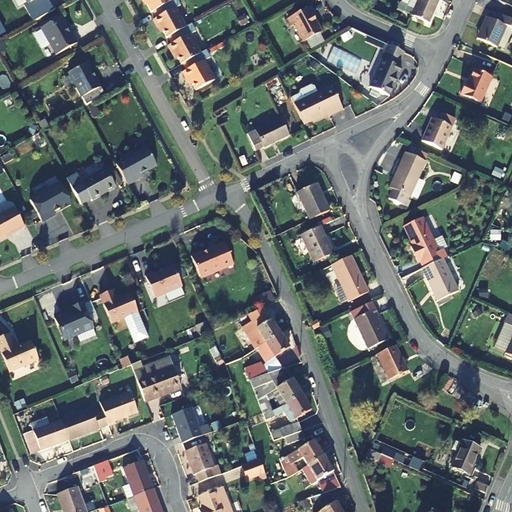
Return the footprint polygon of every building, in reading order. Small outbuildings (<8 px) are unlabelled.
[(163,13),(157,0),(145,0),(149,6),(150,5),(157,17),(159,16),(163,13)] [(157,0),(163,13),(179,5),(176,0),(157,0)] [(422,0),(416,14),(434,23),(443,0),(422,0)] [(186,10),(182,3),(179,5),(163,13),(177,40),(191,32),(181,13),(186,10)] [(320,15),(316,8),(293,21),(297,28),(300,27),(310,44),(328,34),(318,17),(320,15)] [(177,40),(163,13),(159,16),(162,22),(159,24),(163,32),(166,31),(172,43),(174,41),(177,40)] [(40,28),(55,55),(77,44),(70,32),(69,32),(67,27),(68,27),(62,16),(40,28)] [(511,17),(509,16),(505,23),(492,18),(483,39),(502,47),(503,47),(510,50),(511,45),(511,17)] [(190,67),(206,58),(195,39),(201,36),(197,29),(191,32),(177,40),(190,67)] [(188,68),(190,67),(177,40),(174,41),(178,48),(173,51),(178,58),(180,57),(187,68),(188,68)] [(409,54),(393,47),(375,86),(395,94),(406,71),(402,69),(409,54)] [(216,62),(212,55),(206,58),(190,67),(203,95),(221,85),(210,65),(216,62)] [(94,78),(86,63),(68,73),(81,98),(101,87),(96,77),(94,78)] [(203,95),(190,67),(188,68),(193,75),(188,77),(193,85),(195,83),(202,95),(203,95)] [(462,94),(482,102),(494,76),(477,68),(470,84),(467,82),(462,94)] [(305,93),(304,97),(296,101),(308,128),(331,116),(333,119),(347,113),(335,89),(321,96),(317,89),(318,88),(315,87),(315,88),(305,93)] [(103,96),(99,88),(81,98),(86,106),(103,96)] [(427,142),(447,151),(449,145),(456,148),(463,133),(456,130),(461,120),(448,114),(444,122),(437,120),(427,142)] [(293,139),(285,121),(251,138),(259,155),(267,151),(268,152),(293,139)] [(16,159),(37,148),(32,138),(11,150),(16,159)] [(123,161),(116,165),(127,186),(143,178),(142,175),(157,167),(146,148),(133,155),(129,154),(124,157),(123,161)] [(432,156),(415,149),(413,155),(429,163),(432,156)] [(430,163),(429,163),(413,155),(411,154),(400,177),(403,178),(398,191),(393,201),(398,203),(399,205),(402,207),(405,206),(410,208),(414,198),(416,194),(421,183),(430,163)] [(91,201),(115,188),(105,169),(81,182),(91,201)] [(421,183),(416,194),(423,197),(428,186),(421,183)] [(61,211),(70,206),(69,204),(71,203),(60,184),(48,191),(47,188),(35,195),(36,197),(29,201),(41,222),(55,214),(54,213),(60,209),(61,211)] [(314,223),(333,213),(320,186),(301,196),(314,223)] [(24,228),(14,208),(0,215),(0,240),(11,234),(11,235),(24,228)] [(425,220),(407,229),(416,247),(418,253),(416,254),(421,264),(423,263),(426,270),(446,260),(449,258),(445,251),(441,253),(425,220)] [(324,229),(304,238),(318,265),(337,255),(324,229)] [(202,252),(191,257),(199,276),(203,278),(233,265),(224,243),(209,249),(210,250),(203,253),(202,252)] [(353,304),(372,294),(355,258),(335,268),(353,304)] [(440,303),(462,293),(446,260),(426,270),(425,270),(440,303)] [(182,287),(173,266),(154,274),(153,273),(145,276),(154,299),(182,287)] [(263,306),(275,300),(270,290),(258,296),(263,306)] [(116,300),(113,291),(99,296),(111,324),(138,313),(130,294),(116,300)] [(93,329),(82,303),(70,308),(72,312),(66,315),(65,314),(54,319),(57,327),(60,326),(66,341),(93,329)] [(382,318),(375,303),(354,314),(373,350),(392,340),(381,318),(382,318)] [(268,308),(254,314),(262,325),(274,318),(268,308)] [(272,340),(286,331),(279,318),(254,334),(259,342),(269,336),(272,340)] [(198,333),(208,329),(205,322),(195,326),(198,333)] [(508,353),(511,343),(511,325),(507,323),(496,348),(508,353)] [(66,341),(60,326),(57,327),(64,342),(66,341)] [(271,359),(295,344),(286,331),(272,340),(266,344),(263,346),(262,346),(271,359)] [(15,348),(9,334),(0,338),(0,351),(9,373),(38,361),(30,342),(15,348)] [(398,348),(397,347),(380,357),(392,382),(410,373),(404,361),(398,348)] [(129,367),(143,404),(177,390),(166,361),(140,371),(137,364),(129,367)] [(250,381),(271,373),(265,362),(245,369),(250,381)] [(265,419),(305,393),(289,367),(271,373),(250,381),(265,419)] [(67,376),(71,385),(78,382),(74,373),(67,376)] [(265,419),(274,441),(305,430),(301,418),(315,409),(305,393),(265,419)] [(99,411),(105,428),(111,425),(111,424),(134,414),(127,395),(97,407),(99,411)] [(105,428),(99,411),(88,416),(86,410),(58,422),(66,443),(105,428)] [(180,446),(209,435),(205,425),(196,428),(189,411),(169,419),(180,446)] [(66,443),(58,422),(46,427),(43,421),(27,428),(32,440),(25,443),(31,458),(66,443)] [(307,437),(305,430),(274,441),(277,449),(307,437)] [(312,463),(327,453),(319,438),(296,451),(301,459),(308,455),(312,463)] [(464,441),(463,444),(460,452),(453,466),(470,475),(482,450),(464,441)] [(370,450),(403,465),(406,457),(373,442),(370,450)] [(454,450),(460,452),(463,444),(460,442),(459,444),(457,443),(454,450)] [(191,476),(194,475),(198,486),(219,477),(216,469),(212,471),(203,446),(183,455),(191,476)] [(312,463),(305,467),(313,480),(336,468),(327,453),(312,463)] [(288,478),(300,470),(297,463),(294,465),(288,456),(282,460),(288,478)] [(87,468),(92,481),(107,474),(102,462),(87,468)] [(263,475),(258,462),(242,468),(247,481),(257,477),(263,475)] [(126,501),(147,492),(136,466),(116,474),(126,501)] [(297,500),(312,496),(305,480),(292,487),(297,500)] [(478,483),(475,489),(487,494),(490,488),(478,483)] [(56,511),(77,511),(69,492),(51,500),(56,511)] [(130,511),(155,511),(147,492),(126,501),(130,511)] [(225,511),(218,492),(211,495),(195,501),(199,511),(198,511),(225,511)] [(302,511),(316,504),(312,496),(297,500),(301,511),(302,511)] [(345,511),(340,502),(321,511),(345,511)]
